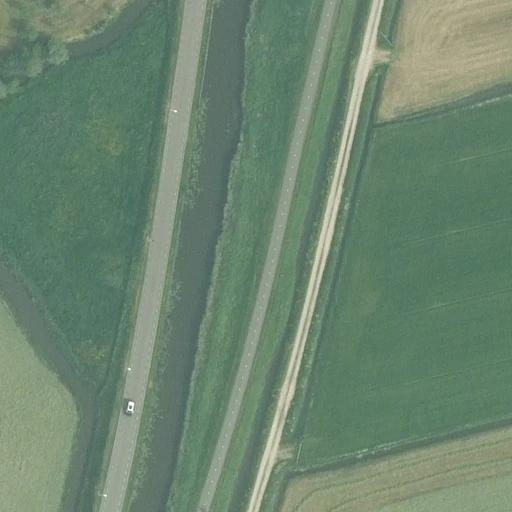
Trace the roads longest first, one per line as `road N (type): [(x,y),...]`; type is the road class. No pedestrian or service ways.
road 1 (track): [(382,0),(251,511)]
road 2 (secondary): [(110,511),(165,225),(195,0)]
